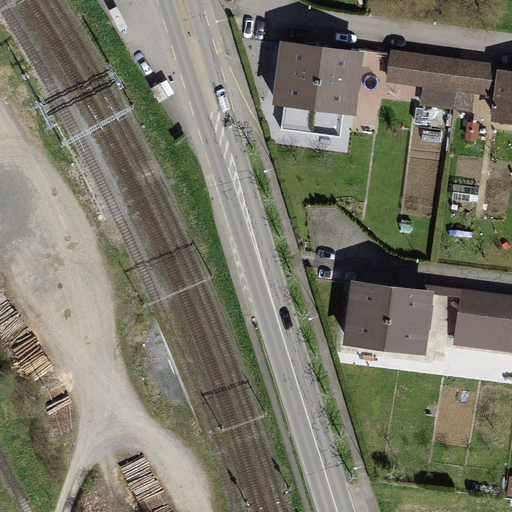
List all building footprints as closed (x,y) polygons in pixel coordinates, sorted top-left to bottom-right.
[(356,55),(284,45),(277,99),(349,109),(356,55)] [(481,65),(394,53),(391,75),(478,87),(481,65)] [(511,73),(502,72),(497,114),(511,115),(511,73)] [(348,340),(425,350),(433,293),(356,283),(348,340)] [(511,299),(462,293),(455,341),(511,348),(511,299)]
